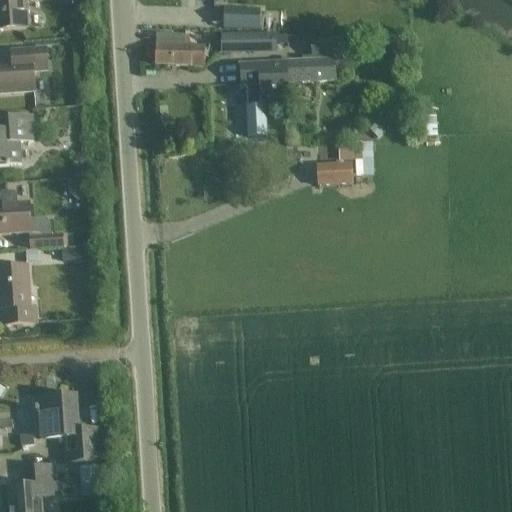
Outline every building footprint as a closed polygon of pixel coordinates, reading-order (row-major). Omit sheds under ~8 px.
[(0,0),(0,31),(27,30),(24,0),(0,0)] [(259,31),(259,12),(224,10),(223,30),(259,31)] [(205,48),(186,47),(186,36),(156,35),(156,40),(155,67),(204,69),(205,48)] [(222,38),(221,38),(222,52),(241,52),(277,51),(277,37),(241,38),(222,38)] [(334,83),(333,62),(333,57),(347,56),(346,41),(312,43),(313,63),(286,64),(287,85),(334,83)] [(11,66),(0,67),(0,96),(34,94),(33,74),(47,73),(46,50),(10,52),(11,66)] [(286,64),(239,67),(240,88),(259,87),(259,99),(288,98),(287,85),(286,64)] [(0,132),(0,169),(21,168),(20,145),(34,144),(32,117),(1,120),(2,132),(0,132)] [(435,117),(417,118),(418,138),(437,137),(435,117)] [(374,123),(367,130),(376,138),(382,132),(374,123)] [(318,189),(353,187),(352,165),(317,167),(318,189)] [(64,175),(66,190),(81,188),(79,174),(64,175)] [(0,203),(0,207),(0,237),(30,235),(31,251),(63,249),(62,237),(52,238),(51,228),(44,222),(30,223),(28,205),(16,206),(16,197),(13,194),(2,195),(0,197),(0,203)] [(88,250),(77,251),(78,263),(89,262),(88,250)] [(38,251),(27,252),(27,262),(39,261),(38,251)] [(0,311),(1,311),(3,327),(36,325),(35,308),(30,308),(27,267),(0,269),(0,311)] [(65,439),(67,465),(101,462),(99,430),(76,432),(74,398),(36,401),(39,441),(65,439)] [(34,437),(21,438),(21,447),(34,447),(34,437)] [(27,487),(8,488),(9,511),(42,511),(42,499),(56,498),(54,467),(26,469),(27,487)]
